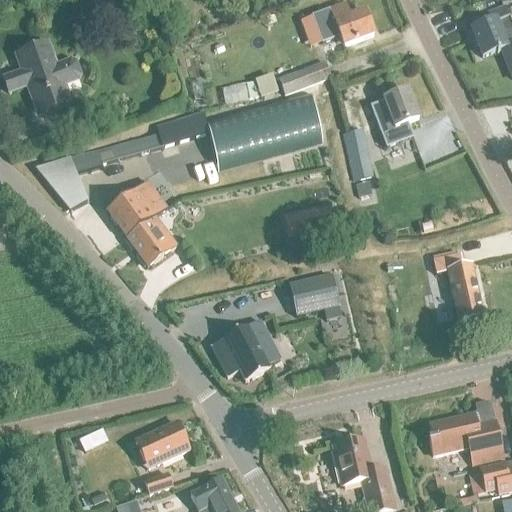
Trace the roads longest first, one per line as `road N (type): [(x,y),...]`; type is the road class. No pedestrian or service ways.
road 1 (residential): [(230,436),(153,332),(0,170)]
road 2 (residential): [(511,364),(230,436)]
road 3 (residential): [(511,205),(409,0)]
